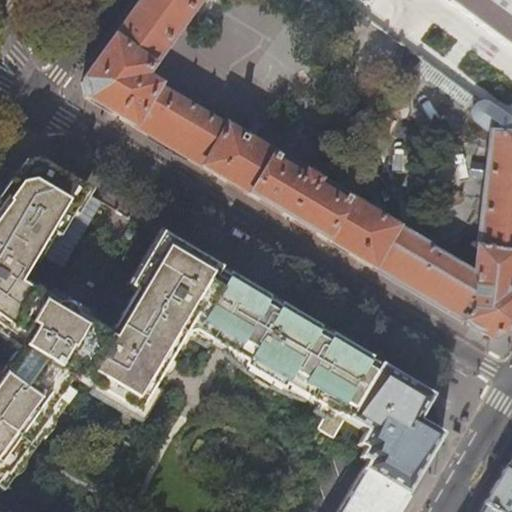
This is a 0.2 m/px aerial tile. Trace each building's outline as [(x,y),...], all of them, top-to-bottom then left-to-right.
[(140,0),(113,38),(150,64),(196,0),(140,0)] [(511,0),(448,0),(446,2),(462,14),(472,21),(476,24),(478,25),(511,50),(511,0)] [(135,129),(140,132),(165,93),(139,78),(150,64),(113,38),(80,83),(83,98),(135,129)] [(422,59),(417,63),(409,72),(458,109),(470,94),(422,59)] [(165,93),(140,132),(199,167),(222,128),(165,93)] [(487,135),(511,135),(511,124),(479,101),(477,101),(474,101),(472,102),(469,104),(468,106),(466,108),(466,110),(465,112),(465,115),(466,118),(468,120),(470,123),(474,126),(487,135)] [(199,167),(252,198),(275,160),(222,128),(199,167)] [(511,135),(487,135),(474,242),(511,247),(511,135)] [(177,336),(189,331),(243,362),(240,366),(280,389),(282,385),(344,421),(378,365),(336,341),(289,313),(255,293),(210,266),(159,236),(151,231),(120,282),(126,286),(100,328),(65,307),(68,301),(55,292),(51,298),(14,276),(42,228),(47,231),(75,186),(52,172),(26,157),(0,192),(0,341),(13,351),(9,357),(0,369),(0,416),(27,435),(68,378),(132,415),(177,336)] [(252,198),(333,247),(356,210),(275,160),(252,198)] [(382,224),(356,210),(333,247),(379,274),(402,237),(391,231),(386,227),(382,224)] [(402,237),(379,274),(490,339),(511,328),(511,247),(474,242),(448,261),(402,237)] [(440,437),(417,422),(431,398),(431,397),(409,384),(378,365),(344,421),(363,432),(355,445),(362,449),(357,457),(364,461),(334,511),(395,511),(428,457),(440,437)] [(0,450),(10,458),(27,435),(0,416),(0,450)] [(0,511),(0,472),(10,458),(0,450),(0,511)] [(511,454),(502,471),(511,477),(511,454)] [(492,488),(481,505),(493,511),(511,511),(511,477),(502,471),(492,488)]
